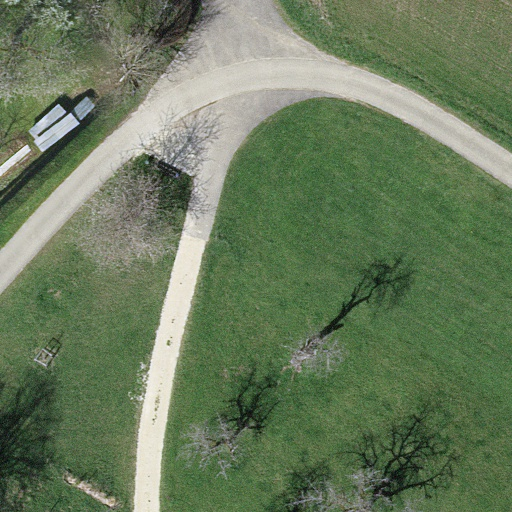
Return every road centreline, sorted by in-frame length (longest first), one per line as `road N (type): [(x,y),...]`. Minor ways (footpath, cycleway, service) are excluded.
road 1 (unclassified): [(511,182),(362,96),(260,83),(218,88),(144,133),(0,277)]
road 2 (track): [(239,0),(199,230),(157,407),(148,511)]
